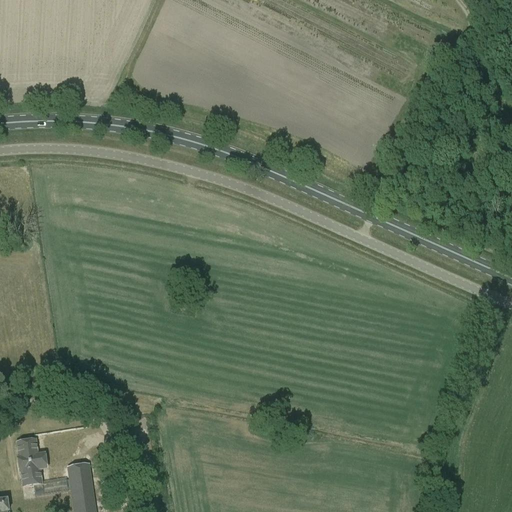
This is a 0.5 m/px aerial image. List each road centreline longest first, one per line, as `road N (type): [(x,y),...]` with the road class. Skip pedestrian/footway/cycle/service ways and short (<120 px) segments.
road 1 (primary): [(511,277),(249,161),(182,140),(89,123),(0,124)]
road 2 (unclassified): [(511,305),(194,173),(86,150),(0,151)]
road 3 (track): [(371,215),(431,96),(501,0)]
road 4 (unclassified): [(124,511),(111,440),(92,415),(0,398)]
